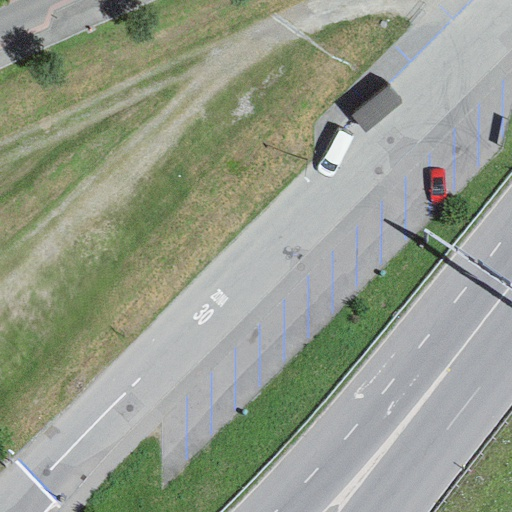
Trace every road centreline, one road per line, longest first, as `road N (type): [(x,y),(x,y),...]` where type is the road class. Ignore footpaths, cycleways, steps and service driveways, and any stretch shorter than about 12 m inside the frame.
road 1 (residential): [(13,509),(511,2)]
road 2 (primary): [(511,247),(270,511)]
road 3 (motorway): [(511,343),(381,511)]
